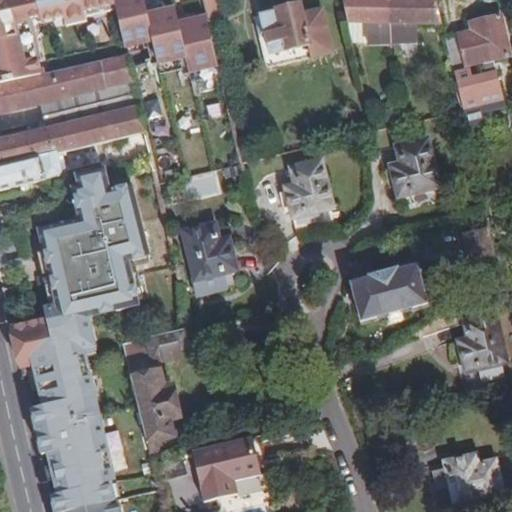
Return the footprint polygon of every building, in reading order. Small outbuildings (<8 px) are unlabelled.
[(113,3),(112,0),(8,0),(2,1),(1,0),(0,0),(0,85),(44,75),(32,20),(43,17),(44,20),(66,15),(67,21),(85,17),(84,12),(114,6),(113,3)] [(143,0),(126,0),(113,3),(114,6),(120,31),(126,51),(154,44),(146,10),(143,0)] [(223,0),(203,0),(208,20),(209,23),(228,19),(223,0)] [(392,1),(348,0),(343,0),(349,25),(373,26),(373,46),(397,46),(392,19),(392,1)] [(392,19),(397,46),(422,46),(422,26),(444,26),(439,1),(392,1),(392,19)] [(163,7),(146,10),(154,44),(160,67),(188,60),(180,27),(177,13),(165,15),(163,7)] [(271,58),(311,48),(304,18),(302,10),(263,20),(271,58)] [(324,14),(304,18),(311,48),(314,62),(335,57),(324,14)] [(501,16),(473,24),(476,34),(448,41),(464,108),(504,98),(494,60),(511,55),(501,16)] [(208,20),(180,27),(188,60),(192,75),(220,68),(209,23),(208,20)] [(110,142),(147,134),(139,110),(134,84),(127,57),(44,75),(0,85),(0,113),(46,102),(53,129),(0,140),(0,166),(61,153),(110,142)] [(147,134),(110,142),(113,154),(130,151),(138,173),(155,169),(147,134)] [(430,141),(399,149),(403,165),(393,168),(402,201),(441,191),(430,141)] [(0,190),(66,176),(61,153),(0,166),(0,190)] [(297,224),(337,214),(326,164),(295,171),(298,188),(289,191),(297,224)] [(243,169),(217,176),(219,185),(245,179),(243,169)] [(13,322),(55,511),(57,511),(114,498),(110,479),(114,478),(83,348),(95,345),(87,315),(138,302),(128,258),(148,253),(131,181),(108,187),(104,170),(75,176),(77,183),(70,185),(78,217),(37,227),(55,304),(44,306),(46,314),(13,322)] [(215,224),(184,233),(198,282),(239,271),(230,240),(220,243),(215,224)] [(492,225),(462,232),(472,276),(502,268),(492,225)] [(17,244),(0,247),(0,261),(1,264),(20,259),(17,244)] [(371,278),(354,283),(363,324),(431,304),(420,264),(403,269),(403,266),(370,275),(371,278)] [(496,310),(466,319),(469,337),(461,339),(467,369),(507,361),(496,310)] [(189,331),(148,340),(154,363),(193,354),(189,331)] [(154,363),(148,340),(126,346),(132,372),(154,368),(154,363)] [(132,372),(150,448),(158,445),(156,438),(173,433),(169,417),(176,416),(169,386),(161,388),(154,368),(132,372)] [(252,439),(193,453),(205,504),(238,496),(235,482),(261,475),(252,439)] [(476,453),(444,461),(453,504),(503,492),(495,460),(478,463),(476,453)] [(120,511),(117,498),(114,498),(57,511),(120,511)]
